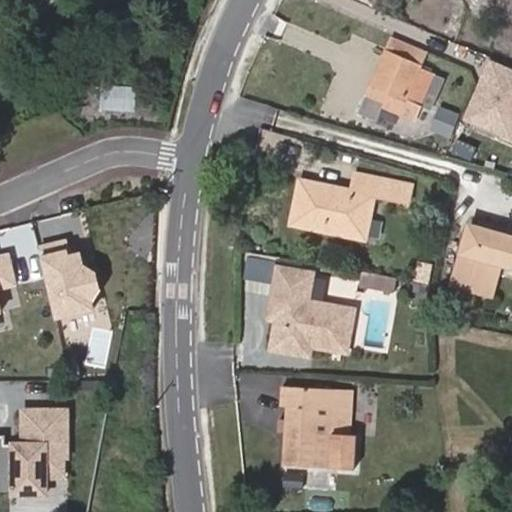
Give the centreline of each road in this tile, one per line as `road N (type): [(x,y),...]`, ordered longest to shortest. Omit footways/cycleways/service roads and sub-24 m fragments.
road 1 (tertiary): [(194,161),(178,319),(190,511)]
road 2 (unknown): [(205,111),(511,189)]
road 3 (residential): [(194,161),(126,152),(0,197)]
road 4 (tertiary): [(251,0),(228,45),(194,161)]
